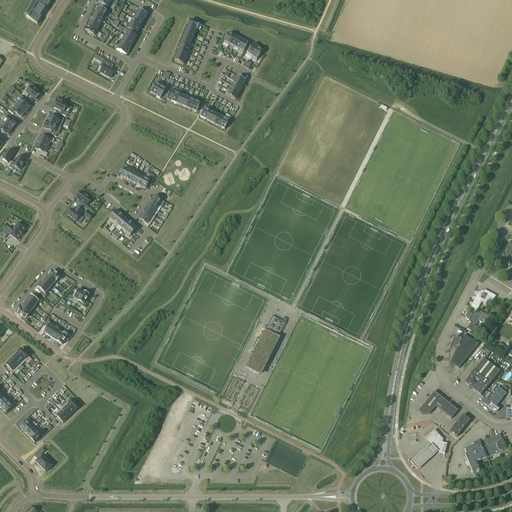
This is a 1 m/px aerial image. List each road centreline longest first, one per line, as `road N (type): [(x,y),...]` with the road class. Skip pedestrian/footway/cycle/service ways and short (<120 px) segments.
road 1 (secondary): [(392,390),(429,266),(511,103)]
road 2 (unclassified): [(36,495),(283,498)]
road 3 (residential): [(511,422),(492,425),(449,389),(439,362),(472,279),(499,258)]
road 4 (residential): [(7,314),(52,266),(96,291),(62,355)]
road 5 (residential): [(64,0),(37,43),(37,60),(113,100)]
road 6 (residential): [(48,95),(10,143),(70,179)]
